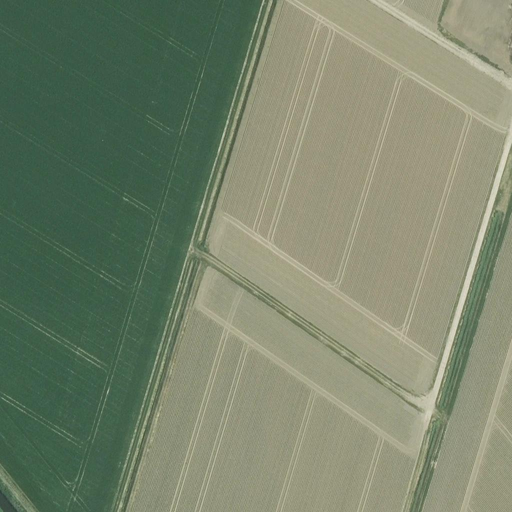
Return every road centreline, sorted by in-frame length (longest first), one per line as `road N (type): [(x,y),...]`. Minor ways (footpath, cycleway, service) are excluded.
road 1 (track): [(197,254),(429,412),(511,129)]
road 2 (track): [(511,90),(368,0)]
